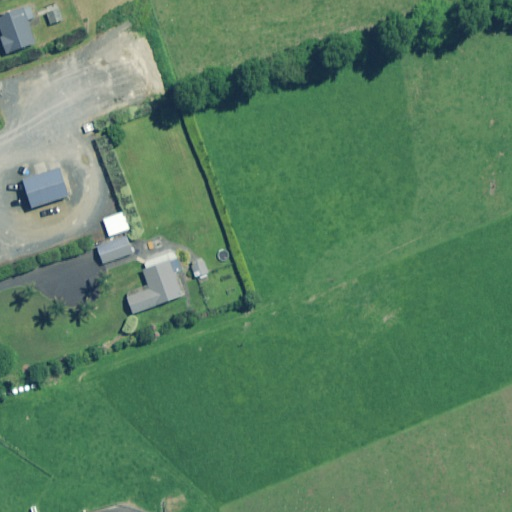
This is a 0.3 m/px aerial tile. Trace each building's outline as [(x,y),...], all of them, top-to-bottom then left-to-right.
[(32,5),(0,15),(0,30),(2,36),(0,36),(0,38),(5,54),(35,44),(27,21),(36,17),(32,5)] [(62,21),(58,8),(46,11),(50,25),(62,21)] [(68,197),(60,169),(22,180),(31,208),(68,197)] [(128,230),(122,213),(103,220),(109,237),(128,230)] [(132,253),(126,236),(96,247),(102,264),(132,253)] [(207,274),(202,258),(190,262),(195,278),(207,274)] [(180,271),(176,259),(143,271),(149,287),(126,295),(133,314),(182,297),(173,273),(180,271)]
